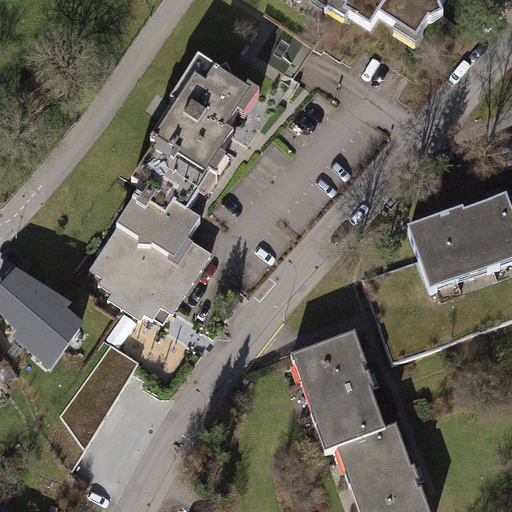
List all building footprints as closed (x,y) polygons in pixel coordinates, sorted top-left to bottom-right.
[(293,0),(328,21),(334,12),(340,0),(293,0)] [(412,60),(447,4),(441,0),(340,0),(334,12),(412,60)] [(266,100),(201,58),(125,173),(144,185),(191,216),(266,100)] [(144,185),(79,281),(162,337),(216,256),(181,232),(191,216),(144,185)] [(511,228),(506,211),(413,242),(436,310),(511,285),(511,228)] [(23,265),(0,292),(0,312),(38,377),(90,322),(23,265)] [(107,343),(52,442),(87,461),(142,362),(107,343)] [(356,344),(292,366),(327,462),(336,459),(390,439),(356,344)] [(355,511),(426,511),(399,436),(390,439),(336,459),(355,511)]
